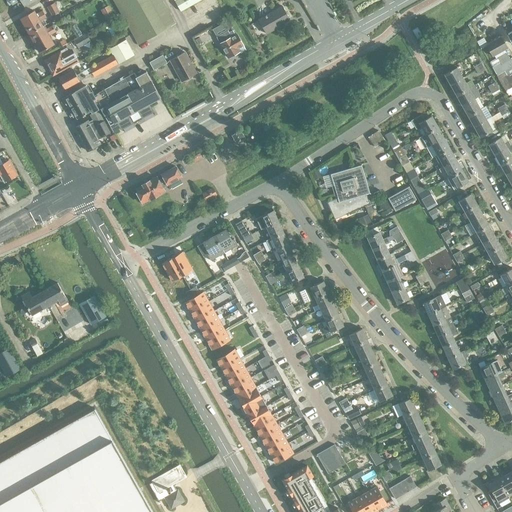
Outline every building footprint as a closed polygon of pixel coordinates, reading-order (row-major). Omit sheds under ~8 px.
[(112,0),(138,45),(144,41),(176,24),(162,0),(112,0)] [(174,0),(181,11),(201,0),(174,0)] [(59,11),(54,2),(47,6),(52,15),(59,11)] [(106,21),(115,16),(109,5),(100,10),(106,21)] [(282,5),(258,19),(267,34),(280,26),(279,25),(290,19),(282,5)] [(30,35),(45,27),(44,25),(47,24),(44,20),(47,18),(42,10),(37,13),(35,10),(21,18),(30,35)] [(65,16),(58,19),(62,26),(68,22),(65,16)] [(226,22),(213,29),(216,36),(228,58),(240,51),(241,53),(246,50),(237,34),(235,35),(232,30),(229,32),(228,31),(229,28),(226,22)] [(45,27),(30,35),(40,52),(55,44),(50,36),(56,32),(52,25),(46,29),(45,27)] [(412,31),(417,39),(422,36),(418,28),(412,31)] [(91,42),(86,34),(74,40),(78,48),(91,42)] [(507,48),(501,37),(486,45),(493,57),(507,48)] [(135,55),(127,41),(126,39),(109,49),(112,54),(89,68),(95,77),(135,55)] [(52,73),(53,73),(54,75),(79,61),(73,50),(69,52),(67,48),(44,60),(49,68),(50,67),(51,70),(50,70),(52,73)] [(197,73),(185,52),(170,61),(182,81),(184,80),(186,80),(189,79),(190,77),(197,73)] [(511,64),(505,52),(497,57),(499,62),(491,66),(496,75),(503,70),(506,76),(511,72),(511,64)] [(167,63),(162,55),(149,62),(154,70),(167,63)] [(444,74),(450,85),(463,78),(457,67),(444,74)] [(61,82),(65,89),(84,78),(81,72),(77,75),(74,69),(58,78),(59,79),(59,80),(59,82),(61,82)] [(132,90),(100,108),(107,120),(110,126),(111,128),(112,128),(119,123),(122,128),(153,111),(149,104),(161,97),(146,71),(135,77),(133,73),(124,78),(132,90)] [(511,88),(511,74),(502,80),(508,91),(511,88)] [(85,85),(65,96),(65,97),(77,119),(91,111),(92,113),(100,108),(132,90),(124,78),(95,95),(92,96),(85,85)] [(450,85),(456,95),(469,88),(463,78),(450,85)] [(462,106),(475,99),(469,88),(456,95),(462,106)] [(468,116),(481,109),(475,99),(462,106),(468,116)] [(511,117),(507,108),(499,112),(503,119),(508,116),(511,123),(511,122),(511,117)] [(105,121),(107,120),(101,109),(90,115),(93,120),(89,123),(88,120),(74,128),(87,151),(101,144),(99,139),(111,133),(105,121)] [(474,127),(486,119),(481,109),(468,116),(474,127)] [(431,116),(425,120),(422,114),(411,120),(416,129),(418,129),(421,128),(425,134),(438,127),(431,116)] [(480,137),(492,130),(486,119),(474,127),(480,137)] [(269,128),(266,122),(260,125),(264,131),(269,128)] [(438,127),(425,134),(431,145),(444,138),(438,127)] [(236,143),(247,136),(243,129),(231,135),(236,143)] [(375,147),(382,142),(385,140),(378,130),(368,137),(375,147)] [(388,141),(393,137),(390,132),(385,135),(388,141)] [(488,144),(494,155),(507,148),(501,137),(488,144)] [(444,138),(431,145),(437,156),(450,148),(444,138)] [(399,143),(397,144),(391,148),(394,152),(401,148),(399,143)] [(394,152),(400,162),(407,158),(401,148),(394,152)] [(443,166),(456,159),(450,148),(437,156),(435,157),(441,167),(443,166)] [(494,155),(500,165),(511,158),(511,156),(507,148),(494,155)] [(1,158),(0,158),(0,172),(1,173),(6,182),(18,175),(9,159),(4,162),(1,158)] [(407,158),(400,162),(402,166),(409,162),(407,158)] [(511,158),(500,165),(506,176),(511,172),(511,158)] [(449,177),(462,170),(456,159),(443,166),(449,177)] [(334,219),(369,203),(366,194),(369,193),(361,165),(330,174),(334,185),(331,186),(335,198),(326,202),(334,219)] [(164,178),(159,180),(157,177),(143,185),(145,188),(137,193),(143,203),(151,199),(165,191),(161,184),(166,181),(168,185),(182,177),(176,166),(162,174),(164,178)] [(318,169),(311,172),(315,180),(322,177),(318,169)] [(462,170),(449,177),(447,178),(454,189),(455,188),(468,181),(462,170)] [(410,180),(412,184),(419,180),(417,176),(410,180)] [(422,183),(419,180),(412,184),(414,188),(422,183)] [(409,186),(408,186),(388,198),(395,211),(416,199),(409,186)] [(206,201),(217,195),(212,187),(202,193),(206,201)] [(424,191),(418,195),(427,210),(436,205),(433,199),(429,201),(424,191)] [(470,194),(458,201),(464,212),(477,204),(470,194)] [(482,215),(477,204),(464,212),(470,222),(482,215)] [(431,216),(433,220),(438,217),(436,213),(438,212),(435,208),(428,212),(431,216)] [(273,210),(261,216),(266,226),(278,221),(273,210)] [(488,225),(482,215),(470,222),(476,233),(488,225)] [(235,224),(244,239),(251,234),(248,230),(247,230),(242,220),(235,224)] [(278,221),(266,226),(271,237),(283,232),(278,221)] [(482,243),(494,236),(488,225),(476,233),(482,243)] [(225,229),(214,235),(224,253),(238,245),(234,238),(231,239),(225,229)] [(440,234),(443,237),(450,233),(448,229),(440,234)] [(392,235),(394,239),(402,234),(399,230),(391,234),(392,235)] [(383,239),(379,231),(367,237),(372,248),(385,243),(394,239),(392,235),(383,239)] [(283,232),(271,237),(265,240),(270,251),(276,249),(288,243),(283,232)] [(450,233),(443,237),(445,241),(452,237),(450,233)] [(246,243),(253,238),(251,234),(244,239),(246,243)] [(402,234),(394,239),(396,243),(404,239),(402,234)] [(224,253),(214,235),(203,242),(197,246),(203,256),(207,254),(211,260),(224,253)] [(488,254),(500,246),(494,236),(482,243),(488,254)] [(281,259),(293,254),(288,243),(276,249),(281,259)] [(377,259),(390,254),(385,243),(372,248),(377,259)] [(506,257),(500,246),(488,254),(494,264),(506,257)] [(253,254),(255,259),(263,254),(260,250),(253,254)] [(452,255),(454,259),(462,254),(460,250),(452,255)] [(182,251),(172,257),(182,275),(192,269),(182,251)] [(240,257),(238,258),(240,262),(249,257),(246,251),(243,252),(240,257)] [(382,270),(394,265),(398,263),(396,259),(393,252),(390,254),(377,259),(382,270)] [(414,256),(411,252),(404,256),(396,259),(398,263),(406,260),(414,256)] [(266,259),(263,254),(255,259),(258,263),(266,259)] [(298,265),(293,254),(281,259),(283,265),(278,268),(280,273),(286,271),(285,270),(298,265)] [(464,258),(462,254),(454,259),(457,262),(464,258)] [(414,256),(406,260),(409,265),(416,261),(414,256)] [(172,257),(162,263),(172,281),(182,275),(172,257)] [(229,261),(232,266),(239,262),(236,257),(229,261)] [(232,266),(229,261),(221,265),(224,270),(232,266)] [(398,263),(394,265),(382,270),(387,281),(399,276),(399,275),(403,274),(398,263)] [(285,270),(286,271),(291,282),(303,276),(298,265),(285,270)] [(511,268),(500,275),(506,286),(511,282),(511,268)] [(273,271),(265,276),(268,280),(275,276),(273,271)] [(425,276),(423,272),(415,276),(418,281),(425,276)] [(472,272),(464,276),(469,284),(476,280),(474,276),(472,272)] [(275,276),(268,280),(270,284),(278,280),(275,276)] [(392,292),(404,287),(408,285),(406,281),(402,282),(399,276),(387,281),(392,292)] [(425,276),(418,281),(420,285),(428,281),(425,276)] [(323,281),(310,287),(305,289),(310,301),(315,298),(328,292),(323,281)] [(41,292),(49,306),(57,301),(61,306),(69,301),(57,282),(41,292)] [(470,286),(472,290),(480,286),(477,282),(470,286)] [(397,304),(409,298),(404,287),(392,292),(397,304)] [(461,294),(464,298),(471,294),(469,289),(461,294)] [(21,296),(32,315),(49,306),(41,292),(32,296),(29,291),(21,296)] [(203,291),(185,301),(191,311),(209,301),(203,291)] [(333,303),(328,292),(315,298),(320,309),(333,303)] [(481,292),(475,295),(478,301),(484,298),(481,292)] [(279,297),(283,305),(290,301),(285,294),(279,297)] [(471,294),(464,298),(466,302),(474,298),(471,294)] [(94,295),(80,303),(92,324),(106,316),(94,295)] [(423,302),(428,313),(428,314),(446,306),(445,305),(440,308),(436,297),(423,302)] [(484,298),(478,301),(481,306),(489,302),(486,297),(484,298)] [(209,301),(191,311),(196,321),(214,311),(209,301)] [(325,320),(338,314),(333,303),(320,309),(325,320)] [(292,304),(284,308),(286,312),(294,308),(292,304)] [(490,304),(482,308),(484,312),(492,308),(490,304)] [(433,325),(446,319),(451,317),(446,306),(428,314),(433,325)] [(492,308),(484,312),(487,316),(494,311),(492,308)] [(214,311),(196,321),(201,330),(219,320),(214,311)] [(484,315),(481,311),(473,315),(476,320),(484,315)] [(343,325),(338,314),(325,320),(330,331),(343,325)] [(484,315),(476,320),(479,324),(486,319),(484,315)] [(451,317),(446,319),(433,325),(438,336),(456,328),(451,317)] [(219,320),(201,330),(207,340),(225,329),(219,320)] [(494,329),(496,333),(504,328),(502,325),(494,329)] [(362,328),(349,335),(354,346),(367,340),(362,328)] [(458,333),(456,328),(438,336),(443,347),(455,341),(453,335),(458,333)] [(504,328),(496,333),(498,337),(506,332),(504,328)] [(225,329),(207,340),(212,349),(230,339),(225,329)] [(485,336),(488,340),(495,336),(492,331),(485,336)] [(495,336),(488,340),(490,344),(498,340),(495,336)] [(35,338),(29,341),(32,346),(38,343),(35,338)] [(372,351),(367,340),(354,346),(359,357),(372,351)] [(448,358),(460,352),(455,341),(443,347),(448,358)] [(38,343),(32,346),(38,356),(43,353),(38,343)] [(9,348),(0,352),(0,364),(7,377),(21,369),(9,348)] [(234,349),(216,359),(222,369),(240,358),(234,349)] [(453,369),(465,363),(468,362),(466,357),(468,356),(465,350),(460,352),(448,358),(453,369)] [(377,362),(372,351),(359,357),(363,368),(377,362)] [(240,358),(222,369),(227,378),(245,368),(240,358)] [(485,379),(497,373),(502,371),(496,360),(480,367),(485,379)] [(377,362),(363,368),(368,379),(382,372),(377,362)] [(245,368),(227,378),(233,387),(251,377),(245,368)] [(503,371),(502,371),(497,373),(485,379),(490,390),(502,384),(500,379),(505,376),(503,371)] [(382,372),(368,379),(373,390),(387,383),(382,372)] [(334,376),(326,381),(329,385),(336,380),(334,376)] [(251,377),(233,387),(238,397),(256,387),(251,377)] [(387,383),(373,390),(378,401),(392,395),(387,383)] [(490,390),(495,401),(507,395),(502,384),(490,390)] [(256,387),(238,397),(243,406),(261,396),(256,387)] [(499,412),(511,406),(511,392),(507,395),(495,401),(499,412)] [(261,396),(243,406),(249,416),(266,405),(261,396)] [(338,401),(341,405),(348,401),(346,397),(338,401)] [(411,398),(397,404),(402,415),(416,409),(411,398)] [(266,405),(249,416),(254,425),(272,415),(266,405)] [(511,419),(511,406),(499,412),(505,423),(511,419)] [(361,413),(358,407),(353,409),(346,412),(348,417),(349,419),(361,414),(361,413)] [(153,511),(95,408),(0,460),(0,511),(153,511)] [(421,420),(416,409),(402,415),(407,426),(421,420)] [(272,415),(254,425),(259,434),(277,424),(272,415)] [(356,417),(350,420),(355,429),(361,426),(356,417)] [(421,420),(407,426),(412,437),(426,431),(421,420)] [(277,424),(259,434),(265,444),(282,434),(277,424)] [(356,431),(358,435),(365,431),(363,427),(356,431)] [(412,437),(415,443),(417,448),(431,442),(426,431),(412,437)] [(282,434),(265,444),(270,453),(288,443),(282,434)] [(422,459),(436,453),(431,442),(417,448),(422,459)] [(288,443),(270,453),(275,463),(293,453),(288,443)] [(336,447),(318,457),(329,476),(347,466),(336,447)] [(378,452),(370,456),(375,465),(383,461),(378,452)] [(441,464),(436,453),(422,459),(427,470),(441,464)] [(387,465),(391,473),(402,468),(398,460),(387,465)] [(187,477),(180,465),(151,481),(160,499),(164,497),(176,490),(173,485),(187,477)] [(307,465),(282,479),(300,511),(339,511),(337,508),(329,511),(327,511),(308,478),(313,475),(307,465)] [(507,495),(511,492),(511,480),(508,473),(502,476),(501,474),(497,477),(507,495)] [(410,476),(405,479),(411,489),(416,486),(410,476)] [(507,495),(497,477),(492,479),(494,481),(488,485),(491,490),(487,492),(496,508),(501,506),(499,503),(508,497),(507,495)] [(411,489),(405,479),(400,482),(405,492),(411,489)] [(400,496),(405,492),(400,482),(394,485),(400,496)] [(400,496),(394,485),(389,488),(395,499),(400,496)] [(377,486),(367,492),(377,510),(387,504),(377,486)] [(185,501),(178,489),(176,490),(164,497),(170,509),(185,501)] [(367,492),(358,497),(366,511),(373,511),(377,510),(367,492)] [(366,511),(358,497),(348,503),(353,511),(366,511)] [(438,510),(434,511),(449,511),(446,506),(448,505),(445,499),(435,504),(438,510)]
